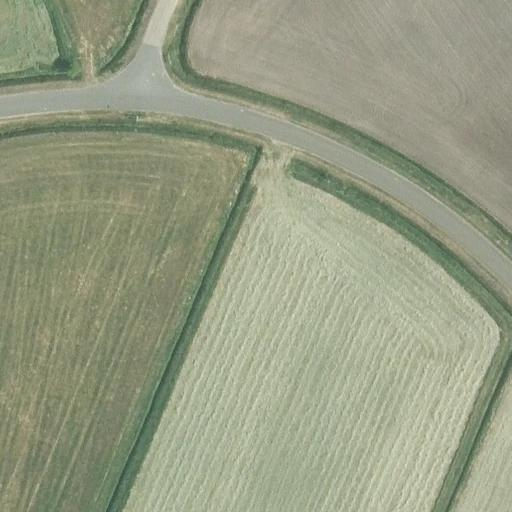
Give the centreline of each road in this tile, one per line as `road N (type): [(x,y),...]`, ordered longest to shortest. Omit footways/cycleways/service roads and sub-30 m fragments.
road 1 (tertiary): [(511,281),(435,212),(370,171),(270,127),(133,98)]
road 2 (tertiary): [(0,107),(133,98)]
